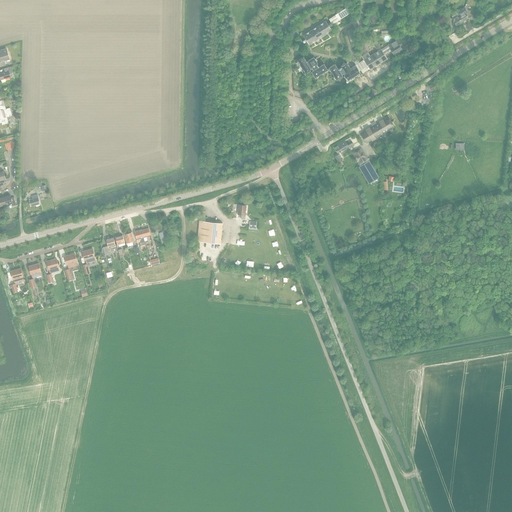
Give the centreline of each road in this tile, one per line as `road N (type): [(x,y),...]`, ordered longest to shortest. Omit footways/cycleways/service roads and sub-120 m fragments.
road 1 (unclassified): [(406,511),(272,167)]
road 2 (track): [(62,511),(103,304),(127,286),(177,275),(182,207)]
road 3 (track): [(511,209),(493,206),(333,262),(310,204),(296,206),(272,167)]
road 4 (residential): [(290,158),(361,124),(447,57)]
road 5 (secondary): [(290,158),(447,57)]
road 6 (secondary): [(98,218),(272,167)]
